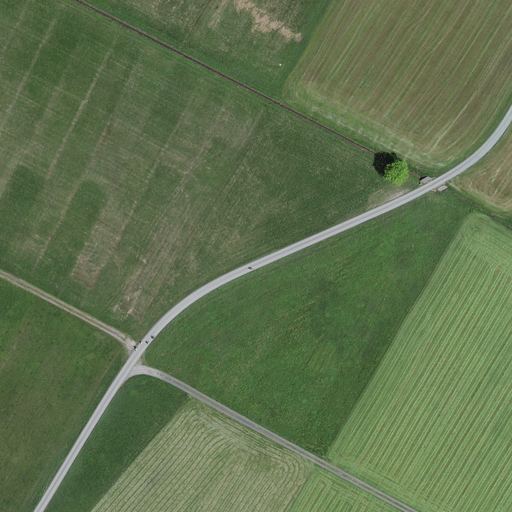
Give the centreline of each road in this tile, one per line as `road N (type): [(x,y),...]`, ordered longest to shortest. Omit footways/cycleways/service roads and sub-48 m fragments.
road 1 (track): [(511,113),(467,165),(177,308),(143,343),(37,511)]
road 2 (track): [(131,361),(417,511)]
